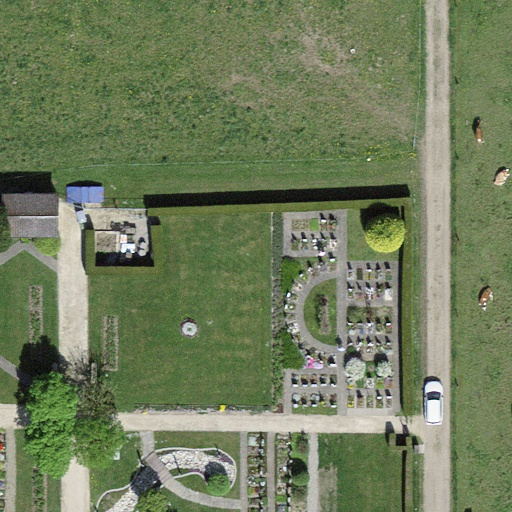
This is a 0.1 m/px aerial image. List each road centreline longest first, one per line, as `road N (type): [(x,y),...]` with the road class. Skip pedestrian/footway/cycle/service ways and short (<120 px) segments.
road 1 (track): [(434,511),(442,0)]
road 2 (track): [(433,425),(0,416)]
road 3 (track): [(70,511),(70,202)]
